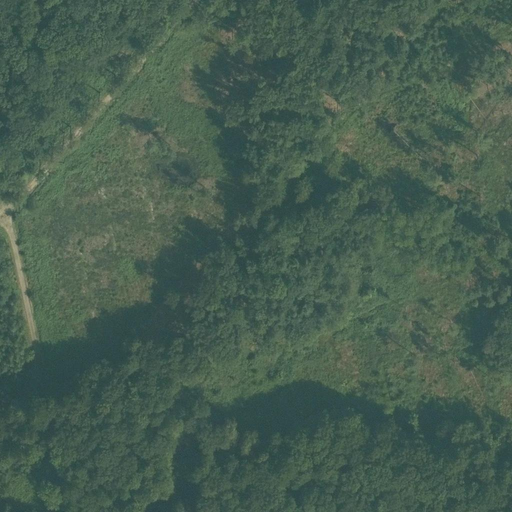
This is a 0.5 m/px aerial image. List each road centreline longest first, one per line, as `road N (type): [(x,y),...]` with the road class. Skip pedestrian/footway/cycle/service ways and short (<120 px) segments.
road 1 (track): [(200,0),(76,141),(0,207)]
road 2 (track): [(0,250),(77,511)]
